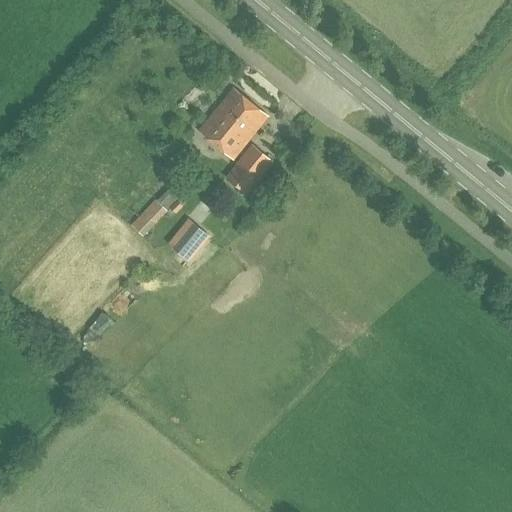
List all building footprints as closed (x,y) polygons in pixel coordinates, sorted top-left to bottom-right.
[(234,159),(269,116),(234,88),(200,131),(234,159)] [(227,177),(247,194),(273,161),(253,145),(227,177)] [(171,209),(180,199),(169,188),(158,200),(156,199),(131,224),(143,237),(171,209)] [(180,199),(171,209),(176,214),(185,204),(180,199)] [(190,263),(211,237),(188,218),(166,244),(190,263)]
